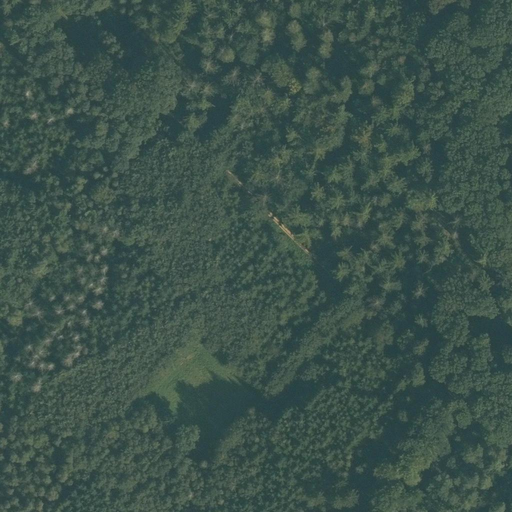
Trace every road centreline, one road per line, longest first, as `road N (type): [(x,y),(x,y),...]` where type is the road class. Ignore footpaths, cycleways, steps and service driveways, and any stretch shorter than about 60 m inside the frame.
road 1 (track): [(511,448),(51,0)]
road 2 (track): [(285,229),(234,281),(203,295),(209,348)]
